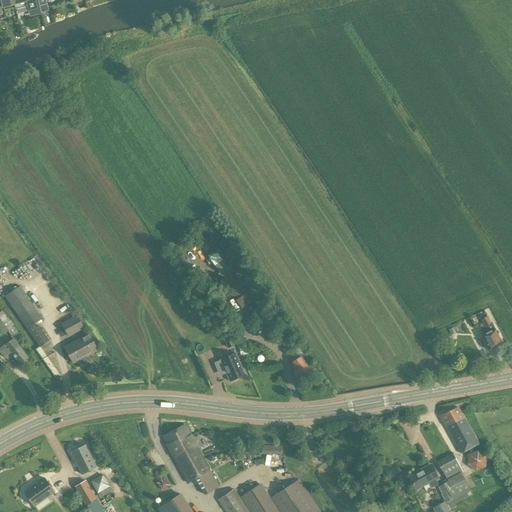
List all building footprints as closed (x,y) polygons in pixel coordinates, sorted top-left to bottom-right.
[(14,5),(12,0),(0,0),(0,18),(5,17),(2,8),(14,5)] [(12,0),(14,5),(15,10),(27,6),(28,11),(37,8),(34,0),(12,0)] [(37,0),(39,7),(41,13),(49,11),(47,5),(45,0),(73,0),(73,1),(75,0),(37,0)] [(241,307),(260,294),(238,261),(219,274),(241,307)] [(39,347),(48,341),(38,325),(35,327),(33,324),(41,318),(19,286),(4,296),(39,347)] [(258,306),(249,311),(263,332),(278,322),(264,301),(266,300),(262,294),(254,300),(258,306)] [(68,336),(83,328),(76,316),(61,324),(68,336)] [(490,324),(487,317),(481,320),(484,327),(485,327),(488,332),(482,336),(489,351),(503,344),(495,329),(492,324),(490,324)] [(91,353),(97,350),(88,334),(64,347),(73,363),(91,353)] [(301,377),(311,371),(302,357),(304,356),(301,351),(291,336),(282,342),(292,357),(293,357),(296,361),(292,364),(301,377)] [(234,345),(230,337),(224,339),(228,348),(234,345)] [(20,364),(28,358),(13,338),(0,348),(0,352),(4,358),(11,352),(20,364)] [(230,382),(245,375),(236,353),(220,360),(221,361),(215,363),(219,373),(222,372),(223,373),(225,373),(226,373),(230,382)] [(458,408),(440,416),(446,427),(461,454),(478,444),(464,418),(458,408)] [(205,495),(219,487),(210,471),(213,469),(210,464),(208,465),(196,444),(184,425),(163,436),(168,449),(187,483),(196,479),(205,495)] [(82,475),(96,468),(86,446),(71,453),(82,475)] [(443,471),(447,480),(461,472),(462,472),(453,453),(437,462),(442,472),(443,471)] [(411,476),(418,488),(428,483),(431,488),(438,484),(436,480),(438,479),(431,465),(411,476)] [(452,500),(470,490),(465,479),(461,472),(447,480),(448,481),(438,487),(442,495),(441,495),(445,502),(433,508),(435,511),(450,511),(449,509),(455,506),(452,500)] [(34,506),(54,492),(44,478),(24,492),(34,506)] [(318,511),(298,481),(271,499),(279,511),(318,511)] [(86,506),(96,500),(85,482),(75,488),(86,506)] [(279,511),(271,499),(270,499),(260,484),(240,498),(234,490),(218,501),(226,511),(279,511)] [(191,511),(180,495),(159,509),(160,511),(191,511)]
